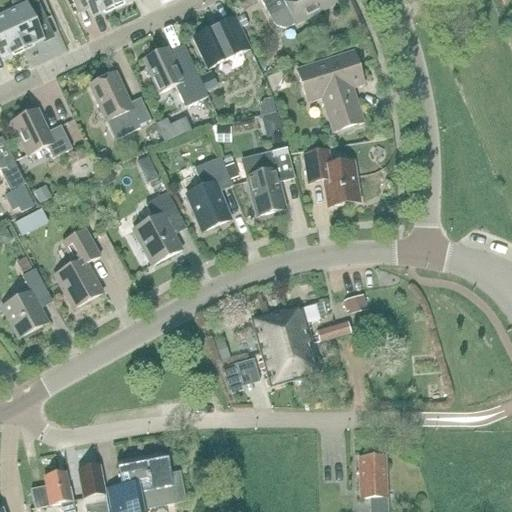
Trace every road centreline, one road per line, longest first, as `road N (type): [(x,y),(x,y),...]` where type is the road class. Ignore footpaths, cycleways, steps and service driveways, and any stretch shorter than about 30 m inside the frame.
road 1 (unclassified): [(463,421),(208,421),(51,438),(16,405)]
road 2 (tertiary): [(16,405),(261,275),(311,259),(425,252)]
road 3 (residential): [(425,252),(425,120),(388,0)]
road 4 (residential): [(0,96),(198,0)]
